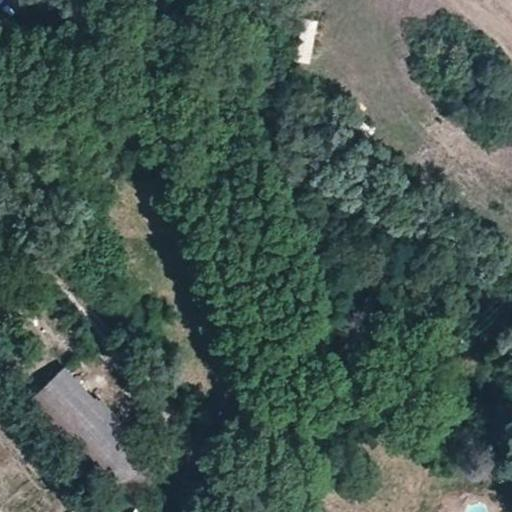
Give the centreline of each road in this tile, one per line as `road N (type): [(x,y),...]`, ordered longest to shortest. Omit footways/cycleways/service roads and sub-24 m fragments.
road 1 (track): [(0,204),(175,428),(204,497),(201,511)]
road 2 (track): [(269,0),(189,115),(103,93),(0,87)]
